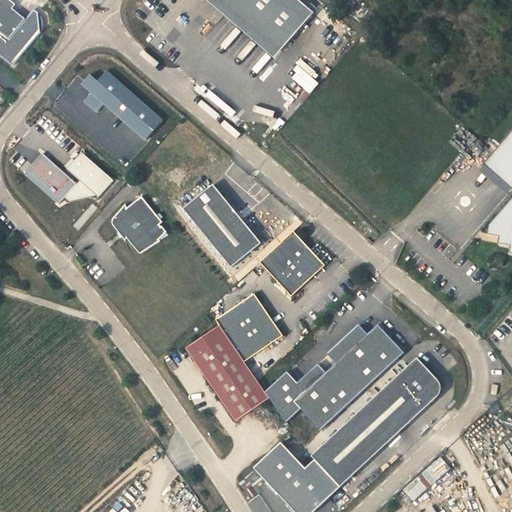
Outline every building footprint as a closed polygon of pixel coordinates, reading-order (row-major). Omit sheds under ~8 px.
[(2,0),(3,0),(1,0),(0,0),(0,54),(14,66),(41,33),(39,13),(34,9),(26,19),(14,9),(17,6),(10,0),(2,0)] [(314,13),(299,0),(221,0),(282,51),(314,13)] [(285,91),(299,104),(322,79),(308,66),(285,91)] [(163,121),(107,71),(98,82),(90,75),(84,82),(92,88),(90,90),(92,92),(85,101),(98,112),(105,104),(146,140),(163,121)] [(511,131),(484,164),(511,188),(511,131)] [(99,198),(114,181),(82,152),(67,169),(80,181),(99,198)] [(77,184),(44,155),(28,174),(61,203),(64,199),(77,184)] [(99,198),(80,181),(77,184),(64,199),(69,202),(89,197),(96,201),(99,198)] [(237,214),(213,185),(184,209),(232,268),(262,244),(237,214)] [(127,208),(125,206),(113,219),(113,221),(112,223),(113,224),(113,225),(114,226),(115,228),(125,240),(127,238),(140,254),(142,254),(161,241),(160,241),(160,240),(167,233),(167,232),(162,226),(161,227),(159,225),(163,223),(142,196),(127,208)] [(509,253),(511,253),(511,198),(489,225),(488,234),(499,236),(498,244),(511,246),(509,253)] [(326,266),(294,232),(260,263),(292,297),(326,266)] [(167,233),(160,240),(160,241),(169,235),(167,233)] [(284,336),(255,294),(217,320),(220,326),(245,362),(284,336)] [(327,373),(295,401),(302,409),(321,430),(404,353),(379,325),(368,334),(336,364),(327,373)] [(220,326),(187,348),(237,421),(270,399),(266,392),(245,362),(220,326)] [(360,326),(328,355),(336,364),(368,334),(360,326)] [(316,460),(314,462),(335,493),(401,431),(437,398),(440,394),(442,389),(441,386),(440,383),(418,358),(312,456),(316,460)] [(298,383),(288,372),(266,392),(270,399),(287,423),(302,409),(295,401),(327,373),(318,364),(298,383)] [(306,469),(282,442),(254,468),(294,511),(313,511),(335,493),(314,462),(306,469)] [(445,457),(397,503),(405,511),(420,498),(420,499),(454,466),(445,457)]
